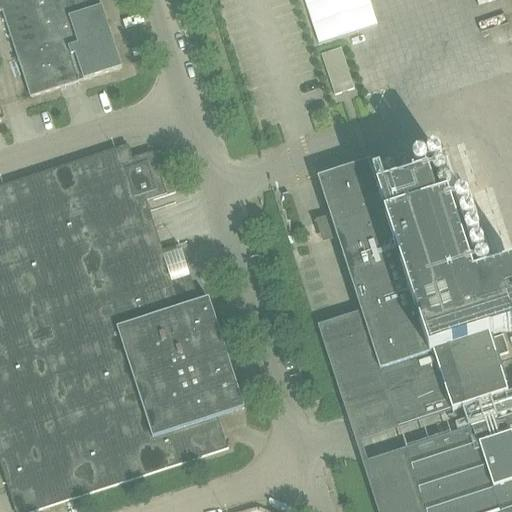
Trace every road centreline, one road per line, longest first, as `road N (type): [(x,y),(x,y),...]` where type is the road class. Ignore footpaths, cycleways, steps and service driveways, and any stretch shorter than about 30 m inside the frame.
road 1 (unclassified): [(304,467),(184,100)]
road 2 (unclassified): [(0,161),(184,100)]
road 3 (unclassified): [(167,511),(304,467)]
road 4 (unknown): [(371,0),(410,128)]
